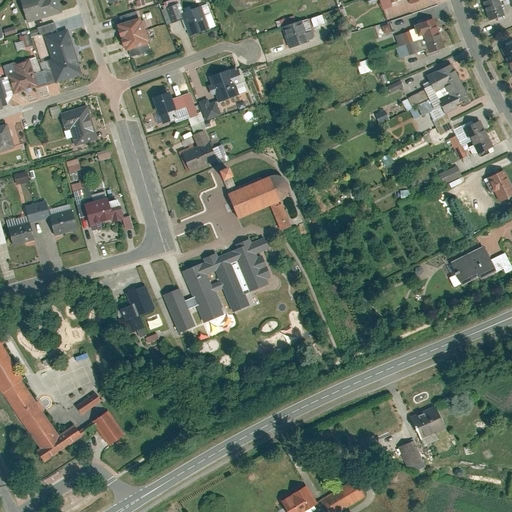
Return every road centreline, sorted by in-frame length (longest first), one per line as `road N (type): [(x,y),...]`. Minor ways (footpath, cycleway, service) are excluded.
road 1 (secondary): [(511,317),(271,422),(118,511)]
road 2 (residential): [(0,294),(158,247),(109,91)]
road 3 (residential): [(109,91),(224,47),(247,53)]
road 4 (residential): [(511,127),(451,0)]
